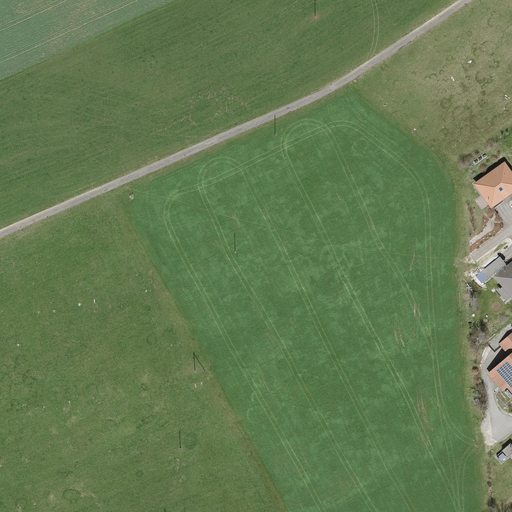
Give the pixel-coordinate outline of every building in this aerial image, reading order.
[(476,183),(491,205),(511,190),(511,176),(504,164),(476,183)] [(505,264),(500,258),(477,276),(482,283),(505,264)] [(511,296),(511,295),(511,261),(495,275),(511,296)] [(511,391),(511,335),(502,345),(511,356),(490,375),(502,388),(506,385),(511,391)] [(511,446),(510,444),(503,451),(507,456),(511,451),(511,446)]
